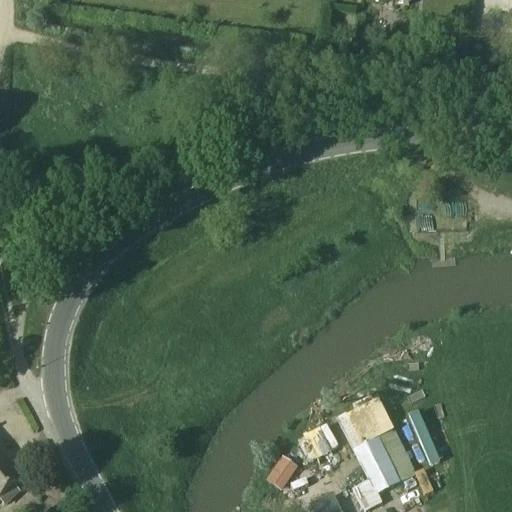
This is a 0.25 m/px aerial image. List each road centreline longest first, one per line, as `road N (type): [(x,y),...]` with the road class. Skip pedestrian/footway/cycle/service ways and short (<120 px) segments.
road 1 (tertiary): [(105,511),(55,399),(56,344),(69,306),(130,237),(231,178)]
road 2 (track): [(340,81),(141,61),(0,32)]
road 3 (tertiary): [(231,178),(292,157),(396,138),(511,145)]
road 4 (unclassified): [(0,171),(97,182),(231,178)]
road 5 (track): [(511,209),(419,157),(411,139)]
